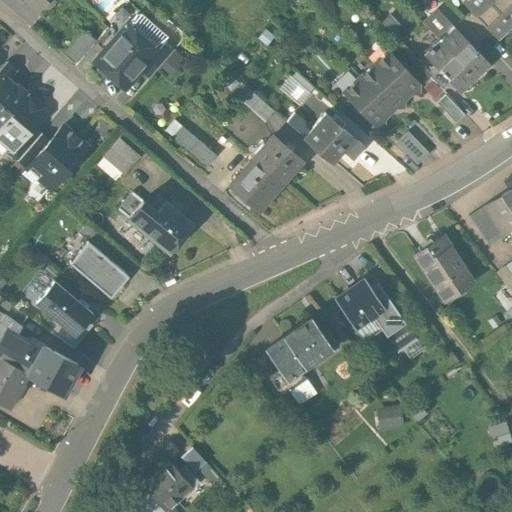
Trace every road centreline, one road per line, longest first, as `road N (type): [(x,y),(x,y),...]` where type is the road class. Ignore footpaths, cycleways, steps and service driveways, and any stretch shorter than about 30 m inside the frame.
road 1 (residential): [(0,9),(284,257)]
road 2 (tertiary): [(284,257),(154,324),(42,511)]
road 3 (tertiary): [(511,142),(397,209),(284,257)]
